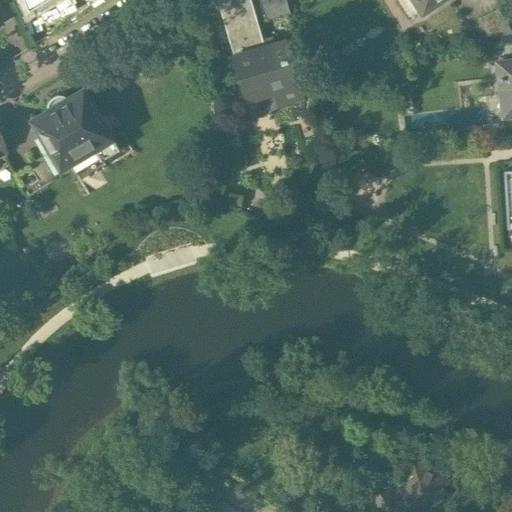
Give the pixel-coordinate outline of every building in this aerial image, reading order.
[(251,0),(218,0),(235,57),(265,48),(251,0)] [(286,0),(261,0),(267,20),(290,13),(286,0)] [(440,0),(415,0),(423,12),(440,0)] [(479,18),(469,23),(478,39),(488,33),(479,18)] [(265,48),(235,57),(248,100),(276,92),(280,104),(303,97),(286,42),(265,48)] [(511,59),(498,62),(500,81),(510,80),(511,92),(511,59)] [(49,106),(49,111),(33,120),(42,137),(37,140),(46,155),(56,173),(58,172),(71,164),(114,139),(110,133),(112,127),(105,117),(101,115),(100,115),(85,90),(68,100),(64,98),(59,97),(55,99),(51,102),(49,106)] [(409,128),(491,124),(490,105),(408,110),(409,128)] [(114,139),(71,164),(72,165),(95,151),(101,161),(121,150),(114,139)] [(46,155),(13,175),(28,197),(61,177),(58,172),(56,173),(46,155)] [(415,462),(402,487),(402,486),(386,497),(384,494),(369,504),(367,511),(431,511),(442,491),(448,479),(415,462)] [(442,491),(431,511),(447,511),(454,498),(442,491)]
